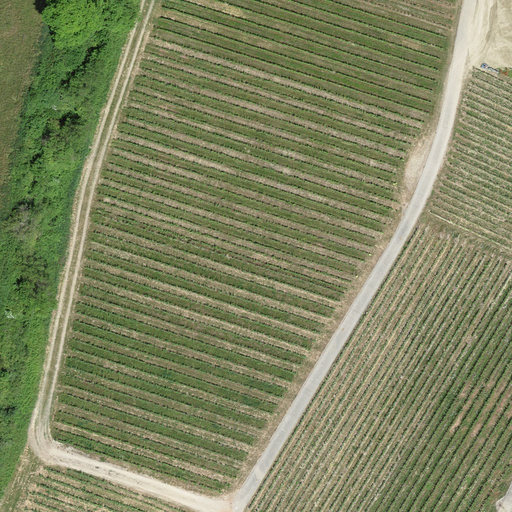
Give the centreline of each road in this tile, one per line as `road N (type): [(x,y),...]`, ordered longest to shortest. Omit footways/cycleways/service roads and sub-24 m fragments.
road 1 (track): [(148,0),(86,193),(36,441),(223,511)]
road 2 (track): [(470,0),(450,105),(419,201),(235,511)]
